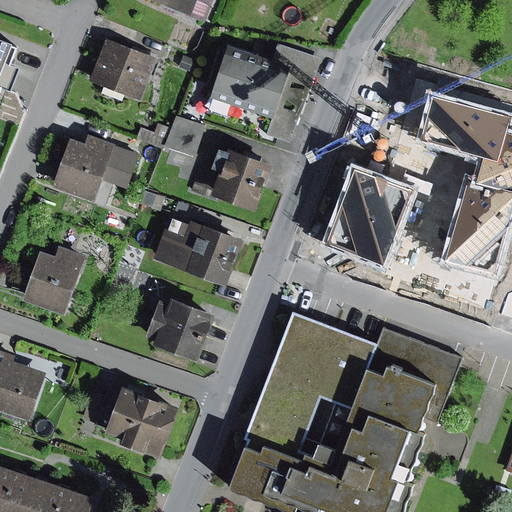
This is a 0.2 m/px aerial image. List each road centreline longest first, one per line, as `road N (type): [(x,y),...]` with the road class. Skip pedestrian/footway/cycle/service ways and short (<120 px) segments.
road 1 (residential): [(220,397),(351,55),(389,0)]
road 2 (residential): [(0,316),(220,397)]
road 3 (residential): [(0,227),(81,24)]
road 4 (residential): [(177,511),(220,397)]
